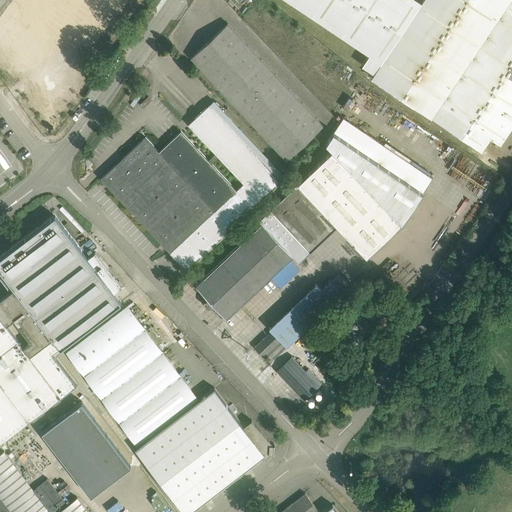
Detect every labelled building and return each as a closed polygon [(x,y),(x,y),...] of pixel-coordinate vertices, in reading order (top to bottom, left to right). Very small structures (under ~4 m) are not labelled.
[(45,0),(4,59),(25,73),(75,0),(76,0),(83,4),(85,0),(45,0)] [(491,137),(501,144),(511,127),(511,0),(423,0),(422,2),(419,0),(290,0),(370,53),(363,64),(375,72),(372,77),(482,150),(491,137)] [(191,57),(287,159),(324,125),(228,23),(191,57)] [(26,86),(58,107),(74,83),(42,62),(26,86)] [(148,96),(140,103),(143,107),(152,99),(148,96)] [(101,178),(170,252),(187,270),(283,180),(210,103),(189,124),(244,182),(236,189),(181,130),(159,151),(145,136),(101,178)] [(333,149),(267,211),(307,253),(337,224),(367,256),(403,222),(433,177),(377,140),(368,154),(334,131),(327,142),(333,149)] [(0,172),(15,162),(0,142),(0,141),(0,172)] [(260,219),(262,221),(196,284),(208,298),(207,299),(206,306),(210,306),(213,306),(215,304),(227,318),(242,303),(271,276),(281,287),(300,269),(290,258),(294,254),(299,260),(307,253),(267,212),(260,219)] [(17,291),(11,296),(0,303),(0,443),(77,385),(52,353),(54,352),(60,347),(61,348),(114,308),(122,302),(115,293),(122,287),(96,252),(88,258),(55,215),(0,257),(0,275),(10,289),(14,286),(17,291)] [(370,297),(357,310),(373,327),(386,315),(370,297)] [(67,351),(102,397),(162,352),(145,329),(127,305),(127,306),(67,351)] [(359,340),(373,327),(357,310),(339,326),(352,340),(359,340)] [(280,353),(288,346),(273,330),(255,347),(263,355),(266,352),(273,359),(280,353)] [(102,398),(138,445),(198,399),(163,352),(162,352),(102,397),(102,398)] [(277,370),(305,400),(324,381),(310,366),(306,370),(292,356),(277,370)] [(135,448),(184,511),(189,511),(264,455),(265,457),(272,452),(274,452),(275,443),(273,443),(252,419),(244,425),(215,387),(135,448)] [(82,401),(43,431),(91,495),(131,465),(82,401)] [(89,511),(77,497),(68,504),(48,478),(34,489),(4,451),(0,454),(0,511),(89,511)] [(280,511),(339,511),(333,504),(321,511),(320,511),(305,493),(280,511)]
